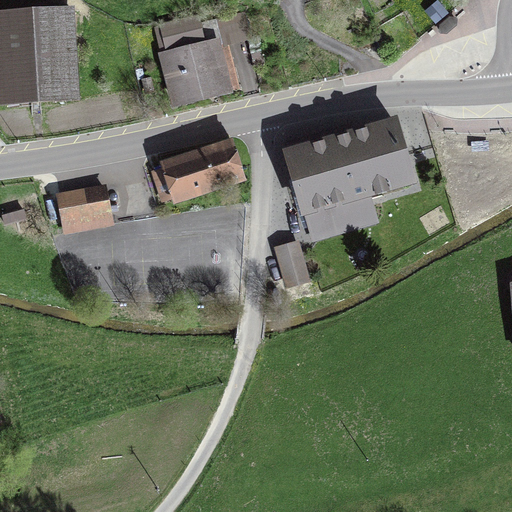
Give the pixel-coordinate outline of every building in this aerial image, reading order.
[(0,113),(70,110),(69,13),(0,17),(0,113)] [(192,24),(157,34),(164,59),(199,49),(192,24)] [(164,59),(153,61),(166,116),(227,101),(213,46),(199,49),(164,59)] [(383,125),(269,160),(290,226),(300,223),(308,251),(374,231),(365,202),(403,191),(383,125)] [(222,146),(149,172),(163,214),(237,189),(222,146)] [(102,193),(53,202),(61,242),(110,233),(102,193)] [(295,248),(271,255),(282,295),(307,288),(295,248)]
